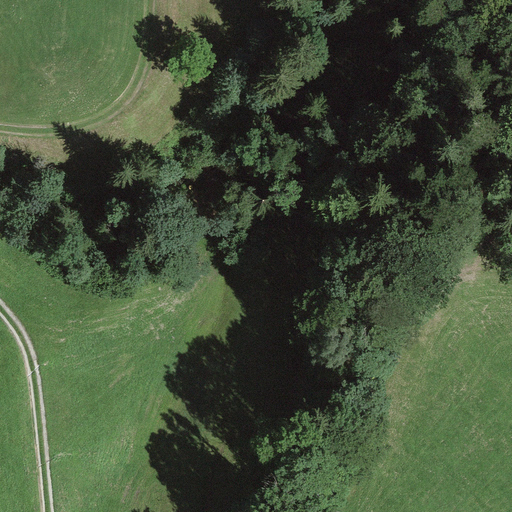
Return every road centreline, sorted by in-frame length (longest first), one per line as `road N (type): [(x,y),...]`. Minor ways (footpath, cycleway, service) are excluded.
road 1 (track): [(152,0),(148,55),(120,107),(61,133),(0,130)]
road 2 (track): [(0,307),(29,349),(48,511)]
